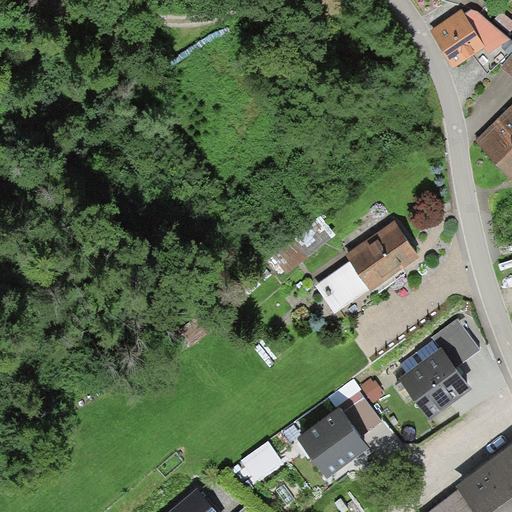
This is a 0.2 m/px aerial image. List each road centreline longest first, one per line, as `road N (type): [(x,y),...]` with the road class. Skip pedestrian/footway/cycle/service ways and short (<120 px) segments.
road 1 (residential): [(400,0),(430,49),(445,95),(487,295),(511,357)]
road 2 (track): [(0,181),(217,14)]
road 3 (track): [(217,14),(111,10),(78,0)]
